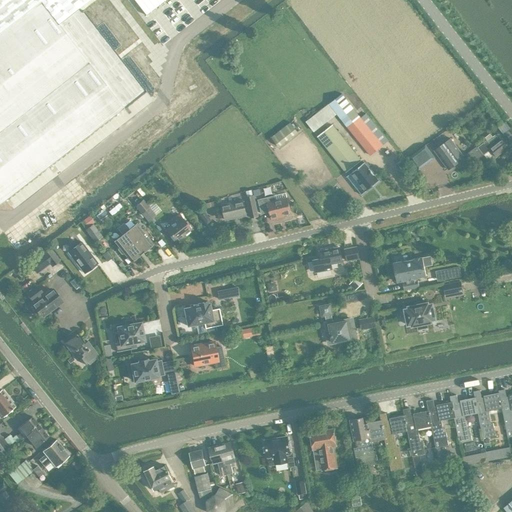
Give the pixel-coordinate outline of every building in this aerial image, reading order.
[(0,0),(0,203),(145,91),(79,7),(88,0),(0,0)] [(133,0),(146,15),(165,0),(133,0)] [(346,126),(359,116),(342,94),(329,104),(346,126)] [(336,114),(329,104),(306,121),(314,132),(336,114)] [(383,145),(387,141),(388,141),(366,114),(361,118),(361,117),(347,128),(370,156),(383,145)] [(279,145),(300,134),(293,121),(272,133),(279,145)] [(346,172),(360,160),(333,125),(318,137),(346,172)] [(496,156),(508,146),(502,138),(501,139),(497,135),(488,142),(487,140),(478,147),(483,155),(490,149),(496,156)] [(459,159),(463,156),(451,138),(447,141),(446,141),(434,150),(448,169),(461,160),(459,159)] [(426,145),(409,157),(418,170),(435,158),(426,145)] [(477,159),(482,155),(476,147),(471,151),(477,159)] [(320,160),(307,170),(319,186),(332,176),(320,160)] [(364,162),(351,172),(366,191),(379,181),(374,174),(370,169),(364,162)] [(270,211),(272,219),(280,218),(279,217),(285,215),(286,217),(289,216),(289,214),(291,214),(287,198),(276,200),(275,195),(258,200),(261,214),(270,211)] [(253,196),(247,197),(251,217),(258,216),(253,196)] [(135,205),(142,214),(149,207),(143,199),(135,205)] [(243,200),(222,204),(225,220),(246,215),(243,200)] [(119,203),(108,211),(112,216),(122,207),(119,203)] [(149,207),(142,214),(147,221),(155,215),(149,207)] [(176,241),(191,229),(179,214),(168,222),(170,225),(166,228),(176,241)] [(120,225),(142,253),(153,244),(147,237),(147,233),(144,229),(140,228),(136,223),(128,229),(123,223),(120,225)] [(92,224),(84,229),(94,241),(101,236),(92,224)] [(142,253),(120,225),(117,228),(121,234),(114,240),(118,246),(118,250),(121,254),(124,254),(131,262),(142,253)] [(80,243),(68,252),(84,273),(96,263),(80,243)] [(29,264),(37,274),(50,264),(52,267),(60,260),(50,247),(41,254),(42,254),(29,264)] [(331,264),(342,262),(339,247),(319,251),(321,258),(313,260),(315,272),(332,269),(331,264)] [(347,261),(359,259),(356,247),(345,249),(347,261)] [(403,261),(393,263),(397,282),(403,281),(403,282),(404,290),(419,287),(418,279),(417,279),(417,278),(417,277),(426,276),(423,257),(413,259),(403,261)] [(440,270),(442,280),(461,276),(459,267),(440,270)] [(352,281),(356,288),(362,284),(358,277),(352,281)] [(460,282),(445,285),(447,294),(462,291),(460,282)] [(51,290),(45,295),(37,284),(26,293),(34,304),(33,304),(43,316),(61,302),(51,290)] [(217,291),(219,300),(230,297),(228,289),(217,291)] [(198,305),(184,308),(187,326),(212,321),(213,327),(222,325),(219,308),(211,310),(209,303),(208,303),(207,301),(198,303),(198,305)] [(405,321),(407,321),(408,325),(412,324),(412,326),(432,322),(431,320),(435,319),(432,304),(428,304),(428,303),(408,306),(409,308),(405,309),(405,313),(404,314),(405,321)] [(333,342),(350,338),(347,320),(334,323),(333,320),(331,314),(332,314),(330,304),(320,306),(322,316),(325,315),(326,321),(323,322),(325,331),(330,330),(333,342)] [(358,319),(361,330),(377,327),(375,316),(358,319)] [(140,322),(140,323),(118,327),(117,327),(117,328),(118,328),(121,344),(116,345),(117,352),(131,349),(129,343),(131,343),(130,343),(135,342),(136,342),(143,340),(143,341),(144,341),(144,340),(141,323),(141,322),(140,322)] [(241,338),(252,336),(251,328),(240,330),(241,338)] [(76,334),(64,343),(75,358),(79,355),(87,365),(99,356),(88,341),(84,343),(76,334)] [(194,366),(218,361),(217,356),(223,354),(221,346),(215,347),(214,341),(190,346),(194,366)] [(110,345),(104,346),(105,357),(112,356),(110,345)] [(139,361),(139,363),(132,364),(131,364),(131,365),(134,380),(134,381),(135,381),(158,376),(164,375),(161,360),(155,361),(155,360),(155,359),(154,359),(154,360),(147,361),(147,359),(139,361)] [(499,393),(502,407),(508,437),(511,436),(511,394),(509,395),(510,397),(507,398),(505,389),(498,390),(499,393)] [(0,391),(0,417),(15,406),(2,390),(0,391)] [(502,407),(499,393),(484,396),(484,398),(482,398),(480,390),(473,391),(475,398),(477,412),(483,438),(495,435),(493,423),(491,423),(488,410),(502,407)] [(451,402),(454,416),(459,442),(472,440),(469,427),(467,428),(464,414),(477,412),(475,398),(460,401),(460,402),(458,403),(456,394),(449,396),(451,402)] [(428,411),(431,425),(435,447),(448,445),(446,432),(444,432),(441,419),(454,416),(451,402),(437,405),(437,407),(435,408),(433,399),(426,400),(428,411)] [(404,416),(407,430),(412,456),(425,454),(423,441),(420,441),(418,428),(431,425),(428,411),(413,414),(413,416),(411,416),(410,408),(403,409),(404,416)] [(381,421),(384,440),(388,461),(390,460),(392,474),(393,474),(394,479),(397,478),(396,474),(397,473),(395,459),(401,458),(399,446),(397,446),(394,432),(407,430),(404,416),(390,419),(390,420),(388,421),(386,412),(379,414),(381,421)] [(32,417),(17,428),(21,433),(18,435),(21,440),(26,435),(39,425),(32,417)] [(371,442),(384,440),(381,421),(364,424),(363,418),(350,420),(350,419),(353,441),(356,440),(358,447),(354,448),(358,468),(366,467),(366,465),(378,463),(375,450),(373,451),(371,442)] [(39,425),(26,435),(36,447),(49,437),(39,425)] [(311,433),(312,442),(316,470),(321,469),(321,470),(336,468),(335,459),(332,438),(334,438),(332,429),(311,433)] [(14,441),(10,435),(4,440),(0,434),(0,453),(9,447),(8,446),(14,441)] [(287,436),(265,440),(268,457),(274,456),(275,464),(288,462),(286,454),(290,453),(287,436)] [(69,455),(56,440),(42,451),(45,454),(51,462),(55,467),(61,462),(69,455)] [(219,444),(227,474),(233,473),(229,459),(235,458),(230,441),(219,444)] [(227,474),(219,444),(208,447),(213,464),(218,462),(221,475),(227,474)] [(193,468),(195,476),(205,473),(204,466),(205,466),(202,449),(189,452),(193,468)] [(464,466),(488,461),(486,452),(463,456),(464,466)] [(26,460),(17,467),(25,477),(34,471),(38,476),(42,472),(37,466),(33,469),(32,467),(43,458),(48,464),(51,462),(45,454),(42,456),(39,453),(28,462),(26,460)] [(165,486),(167,490),(175,486),(173,482),(165,465),(156,470),(155,470),(164,487),(165,486)] [(155,470),(156,470),(154,466),(145,471),(154,491),(159,489),(161,493),(167,490),(165,486),(164,487),(155,470)] [(17,467),(5,477),(13,487),(25,477),(17,467)] [(194,476),(198,491),(211,488),(210,482),(207,473),(205,473),(195,476),(194,476)] [(296,482),(298,493),(305,492),(303,480),(296,482)] [(246,492),(244,484),(243,481),(236,483),(237,486),(239,493),(246,492)] [(219,487),(215,495),(206,501),(208,511),(222,511),(233,504),(232,494),(219,487)] [(211,488),(198,491),(200,499),(213,495),(212,491),(211,488)] [(177,493),(183,503),(188,500),(190,499),(184,489),(177,493)] [(5,499),(1,501),(5,507),(13,502),(7,492),(3,495),(5,499)] [(179,505),(183,511),(196,511),(188,500),(183,503),(179,505)] [(313,511),(308,501),(293,511),(313,511)]
